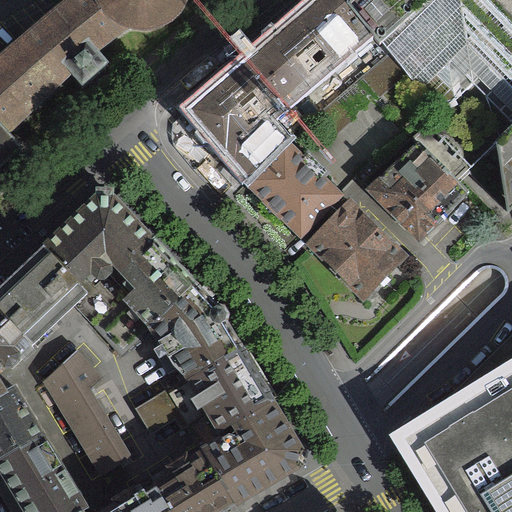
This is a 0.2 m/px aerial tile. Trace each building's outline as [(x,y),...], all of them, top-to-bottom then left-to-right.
[(97,54),(124,30),(104,22),(91,10),(84,0),(74,0),(0,63),(0,164),(18,148),(7,136),(15,131),(72,79),(81,89),(107,66),(97,54)] [(84,0),(91,10),(104,22),(124,30),(140,31),(156,27),(168,19),(176,10),(180,2),(180,0),(84,0)] [(242,55),(283,103),(370,29),(345,0),(305,0),(264,36),(242,55)] [(511,0),(345,0),(370,29),(383,47),(435,0),(497,0),(511,13),(511,0)] [(181,108),(234,165),(246,178),(285,142),(274,130),(265,119),(283,103),(242,55),(181,108)] [(382,95),(403,78),(388,59),(367,77),(382,95)] [(511,126),(498,140),(509,212),(511,209),(511,126)] [(285,142),(246,178),(276,211),(295,233),(338,195),(323,179),(327,176),(309,157),(304,162),(285,142)] [(370,190),(423,242),(469,195),(415,143),(370,190)] [(79,291),(94,277),(141,231),(112,200),(112,192),(97,192),(98,200),(42,251),(79,291)] [(312,246),(363,296),(405,254),(354,204),(328,230),(312,246)] [(141,231),(94,277),(117,301),(140,326),(153,314),(188,281),(141,231)] [(42,251),(0,291),(0,318),(21,341),(30,351),(86,298),(79,291),(42,251)] [(188,281),(153,314),(168,331),(154,340),(178,382),(238,347),(217,323),(221,319),(221,313),(219,308),(214,305),(208,305),(188,281)] [(91,326),(120,356),(146,332),(140,326),(117,301),(91,326)] [(0,393),(4,391),(0,385),(0,370),(3,374),(15,363),(7,353),(21,341),(0,318),(0,393)] [(238,347),(178,382),(140,406),(154,430),(173,419),(180,430),(185,428),(200,452),(212,445),(208,439),(271,402),(238,347)] [(40,379),(100,475),(130,456),(80,382),(88,377),(72,351),(40,379)] [(511,511),(511,367),(401,434),(448,511),(511,511)] [(0,456),(39,434),(11,387),(4,391),(0,393),(0,456)] [(216,453),(204,460),(232,506),(298,467),(302,453),(271,402),(208,439),(212,445),(216,453)] [(69,511),(74,510),(80,506),(39,434),(0,456),(0,489),(13,511),(69,511)] [(146,484),(162,511),(222,511),(232,506),(204,460),(200,452),(146,484)] [(98,511),(162,511),(146,484),(98,511)]
